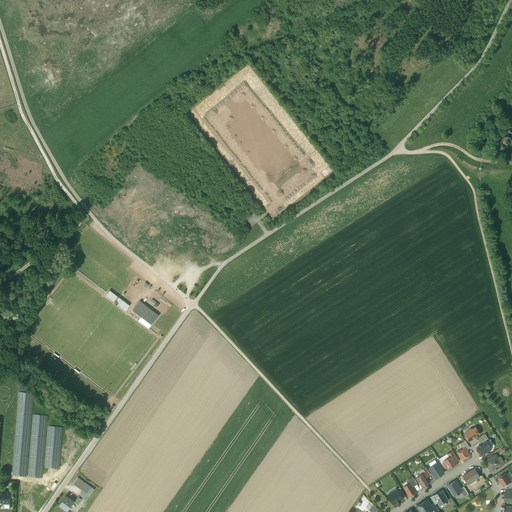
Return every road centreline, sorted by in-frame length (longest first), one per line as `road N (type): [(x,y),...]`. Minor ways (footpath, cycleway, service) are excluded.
road 1 (track): [(390,511),(193,302),(220,267),(268,234)]
road 2 (unclassified): [(193,302),(78,199),(27,111),(0,22)]
road 3 (track): [(268,234),(395,151),(481,61),(510,0)]
road 4 (unclassified): [(193,302),(44,511)]
road 5 (track): [(511,353),(471,185),(444,153),(425,150)]
road 6 (residential): [(497,511),(497,490),(474,461),(396,511)]
road 7 (track): [(511,455),(436,338)]
road 8 (track): [(395,151),(445,144),(472,158),(511,163)]
